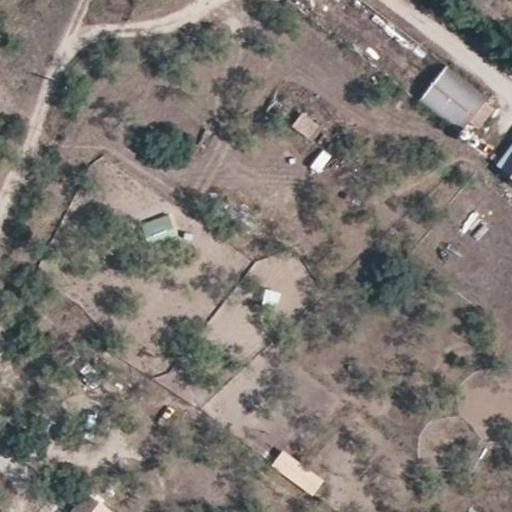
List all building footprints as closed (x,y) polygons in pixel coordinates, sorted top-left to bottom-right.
[(288,0),(288,1),(467,140),(495,103),(361,0),(288,0)] [(318,125),(302,113),(292,126),(309,139),(318,125)] [(309,166),(318,175),(332,160),(323,151),(309,166)] [(511,153),(502,165),(511,172),(511,153)] [(147,244),(175,236),(169,215),(141,223),(147,244)] [(261,307),(276,311),(281,293),(265,289),(261,307)] [(314,497),(325,481),(282,451),(271,467),(314,497)]
